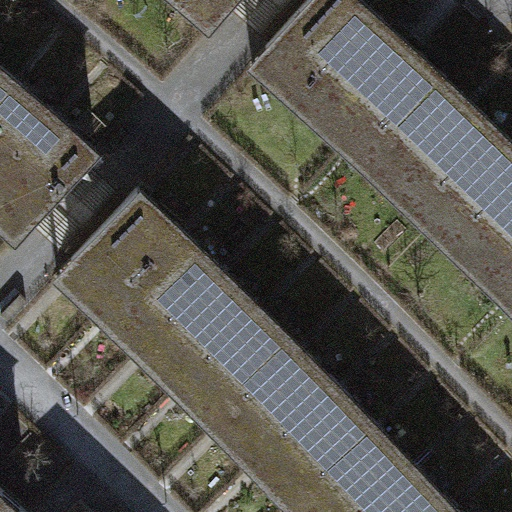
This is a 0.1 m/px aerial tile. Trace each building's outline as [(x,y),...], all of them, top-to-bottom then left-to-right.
[(376,143),(444,205),(510,136),(453,81),(363,0),(300,0),(264,41),(376,143)] [(0,166),(53,108),(3,64),(0,68),(0,166)] [(99,145),(53,108),(0,166),(0,193),(31,219),(33,221),(99,145)] [(444,205),(511,272),(511,138),(510,136),(444,205)] [(112,292),(179,226),(141,185),(70,256),(112,292)] [(179,226),(112,292),(150,330),(220,264),(179,226)] [(220,264),(150,330),(189,370),(257,300),(220,264)] [(228,408),(295,338),(257,300),(189,370),(228,408)] [(295,338),(228,408),(266,447),(335,376),(295,338)] [(302,484),(374,417),(335,376),(266,447),(302,484)] [(374,417),(302,484),(328,511),(352,511),(411,458),(374,417)] [(411,458),(352,511),(430,511),(448,496),(411,458)] [(32,511),(0,485),(0,511),(32,511)] [(463,511),(448,496),(430,511),(463,511)]
